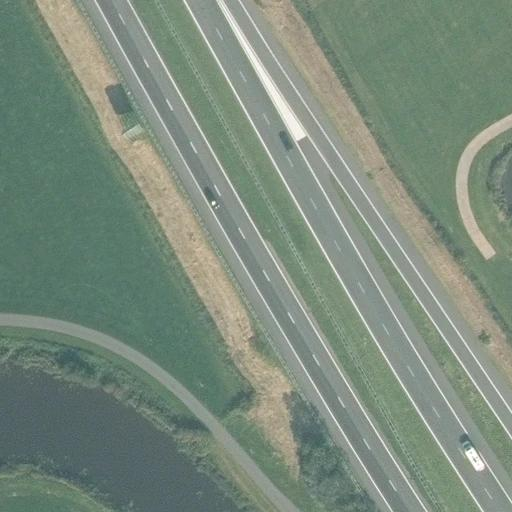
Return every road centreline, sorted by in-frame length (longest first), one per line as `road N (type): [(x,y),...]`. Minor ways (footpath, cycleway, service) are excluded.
road 1 (motorway): [(502,511),(198,0)]
road 2 (motorway): [(110,0),(403,511)]
road 3 (motorway): [(511,432),(225,0)]
road 4 (unclassified): [(276,511),(184,404),(118,353),(42,329),(0,327)]
road 5 (unclassified): [(511,121),(478,143),(464,167),(465,211),(490,256)]
